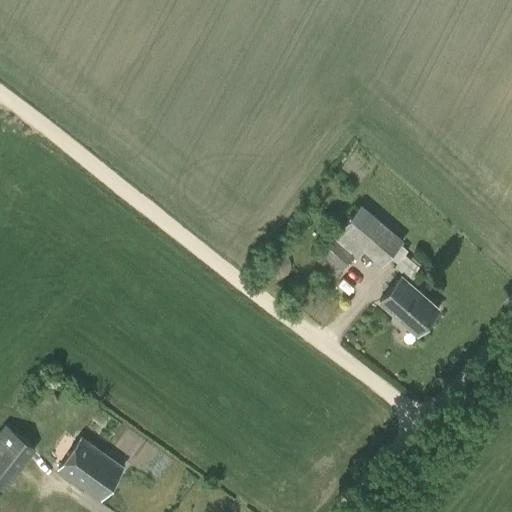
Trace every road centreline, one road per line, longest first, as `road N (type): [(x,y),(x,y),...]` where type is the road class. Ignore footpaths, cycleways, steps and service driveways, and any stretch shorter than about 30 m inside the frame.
road 1 (track): [(0,91),(429,415)]
road 2 (unclassified): [(343,511),(511,324)]
